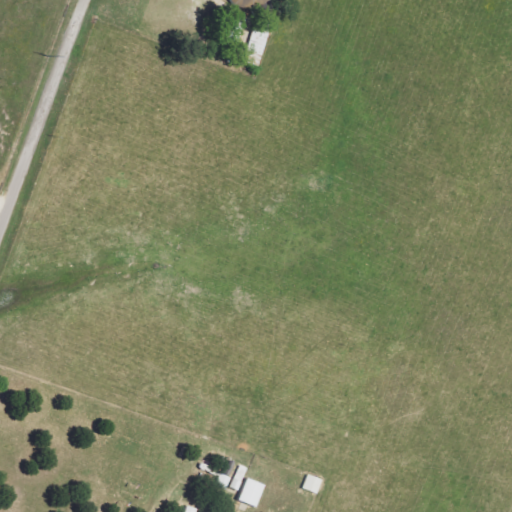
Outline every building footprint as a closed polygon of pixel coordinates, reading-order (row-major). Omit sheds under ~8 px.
[(268,13),(271,0),(224,0),(225,1),(268,13)] [(269,35),(253,31),(249,53),(265,56),(269,35)] [(218,487),(228,489),(230,478),(219,477),(218,487)] [(323,480),(308,477),(304,491),(319,495),(323,480)] [(240,503),(258,509),(265,486),(247,480),(240,503)]
